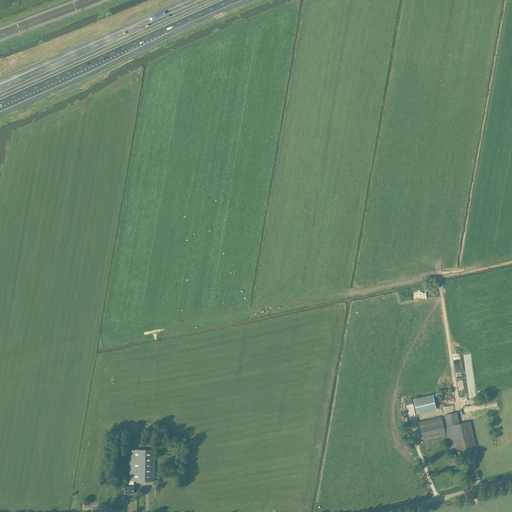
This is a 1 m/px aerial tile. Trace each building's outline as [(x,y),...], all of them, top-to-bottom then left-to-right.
[(469,395),(476,395),(471,355),(464,356),(468,390),(469,395)] [(436,410),(433,394),(413,399),(417,414),(436,410)] [(450,452),(452,458),(447,459),(449,465),(458,463),(456,457),(455,451),(476,446),(470,421),(459,423),(457,412),(444,415),(447,427),(444,427),(450,452)] [(418,422),(423,443),(446,438),(442,417),(418,422)] [(129,481),(130,486),(125,486),(125,493),(134,493),(134,486),(133,486),(133,481),(155,482),(155,450),(130,450),(129,481)]
